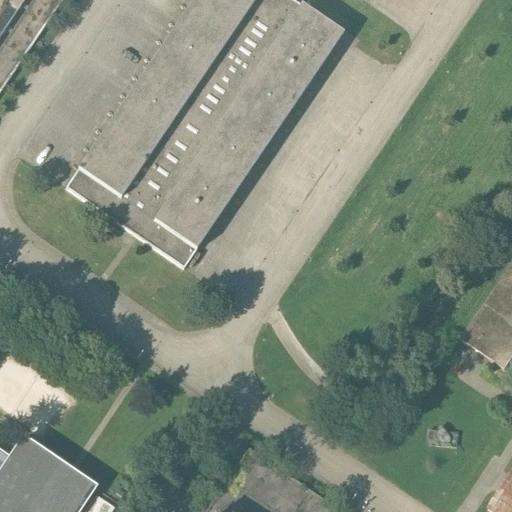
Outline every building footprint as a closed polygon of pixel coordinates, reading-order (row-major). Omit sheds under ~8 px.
[(0,0),(0,91),(61,0),(0,0)] [(288,0),(194,0),(65,190),(186,272),(344,38),(288,0)] [(511,266),(457,345),(502,377),(511,362),(511,266)] [(0,511),(109,511),(89,499),(98,486),(22,435),(8,456),(0,450),(0,511)] [(511,511),(511,482),(491,511),(511,511)]
